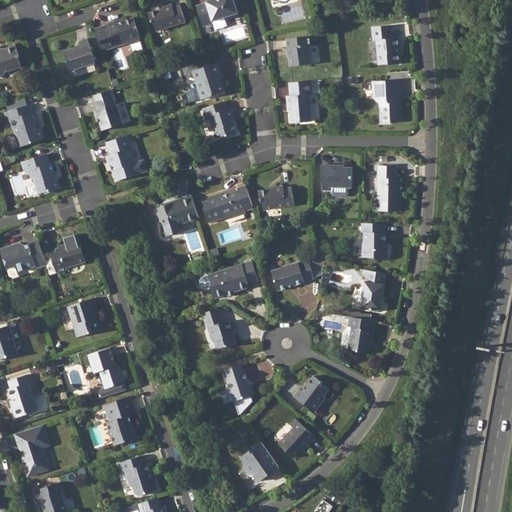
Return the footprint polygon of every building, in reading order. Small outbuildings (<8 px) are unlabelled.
[(196,6),(202,24),(206,23),(207,25),(213,23),(212,21),(225,16),(227,18),(235,15),(236,13),(238,12),(234,0),(209,0),(206,1),(206,2),(196,6)] [(163,8),(148,13),(151,21),(154,22),(156,31),(186,21),(180,4),(173,6),(172,3),(163,6),(163,8)] [(120,22),(116,21),(109,23),(109,25),(103,27),(110,49),(129,42),(132,44),(140,41),(141,38),(135,18),(124,21),(120,22)] [(391,27),(372,28),(373,42),(376,42),(378,66),(390,64),(390,66),(399,65),(398,48),(400,47),(399,38),(392,39),(391,27)] [(310,36),(288,38),(291,67),(310,65),(309,47),(311,47),(310,36)] [(81,45),(63,51),(70,70),(96,62),(88,37),(79,40),(81,45)] [(0,75),(6,74),(5,73),(10,71),(22,67),(19,57),(20,57),(16,45),(3,49),(4,50),(0,51),(0,75)] [(212,65),(200,69),(193,71),(202,100),(225,93),(219,75),(222,74),(219,63),(212,65)] [(286,95),(287,106),(289,105),(290,111),(290,119),(291,120),(291,124),(311,122),(309,94),(313,94),(312,81),(306,81),(289,83),(290,95),(286,95)] [(401,81),(373,82),(373,98),(380,104),(380,124),(391,124),(391,122),(401,122),(400,94),(402,95),(401,81)] [(312,94),(314,119),(322,118),(319,94),(312,94)] [(113,97),(96,102),(99,111),(97,111),(103,130),(124,124),(118,104),(116,105),(113,97)] [(224,102),(202,109),(206,121),(211,119),(216,138),(225,136),(227,138),(237,135),(233,119),(234,118),(231,109),(226,111),(224,102)] [(29,105),(5,113),(8,123),(12,122),(20,148),(42,141),(44,137),(42,130),(38,129),(38,126),(36,122),(39,122),(37,112),(35,112),(33,113),(32,114),(29,105)] [(134,133),(107,142),(110,154),(106,155),(109,165),(111,165),(116,180),(138,173),(130,148),(132,148),(130,141),(129,139),(135,137),(134,133)] [(47,155),(23,162),(27,173),(28,176),(30,175),(33,184),(37,186),(40,195),(44,194),(49,192),(51,193),(61,190),(58,180),(54,178),(52,174),(54,173),(52,164),(49,164),(47,155)] [(321,165),(321,177),(323,179),(323,190),(330,191),(330,187),(352,188),(352,168),(338,167),(338,165),(321,165)] [(378,165),(377,210),(400,211),(401,178),(396,178),(396,165),(378,165)] [(224,195),(209,200),(202,202),(202,204),(203,205),(208,222),(225,217),(225,218),(227,219),(228,219),(245,213),(246,212),(245,211),(254,208),(254,207),(246,184),(237,188),(238,190),(229,193),(228,190),(223,192),(224,195)] [(274,187),(258,190),(260,198),(263,200),(265,209),(295,204),(292,187),(284,187),(284,184),(274,186),(274,187)] [(199,217),(191,195),(180,198),(181,201),(170,205),(169,203),(158,206),(159,210),(157,214),(158,220),(163,222),(167,235),(179,231),(177,224),(199,217)] [(385,223),(362,222),(362,231),(365,232),(365,242),(363,241),(363,257),(376,257),(376,259),(387,259),(387,247),(385,247),(385,243),(387,243),(387,232),(385,232),(385,223)] [(46,265),(38,240),(28,243),(28,244),(24,246),(19,243),(0,249),(0,250),(6,269),(15,266),(17,271),(35,266),(36,268),(46,265)] [(76,243),(50,251),(57,272),(67,269),(66,267),(85,260),(82,252),(79,251),(76,243)] [(300,261),(273,270),(279,290),(291,287),(290,284),(295,283),(295,285),(307,281),(307,279),(315,277),(310,260),(301,262),(300,261)] [(253,261),(209,275),(212,284),(210,288),(211,290),(214,299),(250,287),(249,283),(259,280),(253,261)] [(368,270),(367,276),(366,281),(365,281),(361,308),(373,310),(382,312),(384,301),(382,301),(383,296),(384,296),(386,284),(385,285),(387,273),(368,270)] [(95,298),(68,306),(78,337),(102,330),(96,311),(99,310),(95,298)] [(217,308),(203,313),(211,338),(213,338),(217,348),(224,346),(227,347),(237,344),(234,334),(233,334),(231,330),(231,329),(232,329),(232,328),(231,324),(231,323),(230,322),(227,320),(222,322),(217,308)] [(352,327),(348,348),(355,350),(359,352),(368,354),(371,339),(373,339),(374,332),(374,330),(373,330),(375,321),(350,316),(348,326),(352,327)] [(8,326),(0,328),(0,359),(17,354),(8,326)] [(110,348),(88,355),(95,374),(100,372),(102,375),(106,388),(125,382),(120,364),(116,366),(110,348)] [(242,363),(225,368),(226,370),(228,376),(227,377),(235,401),(236,400),(240,414),(242,414),(254,402),(251,396),(253,395),(256,391),(253,385),(250,382),(246,370),(245,371),(242,363)] [(14,407),(11,408),(14,418),(35,411),(38,406),(35,398),(32,396),(27,383),(30,382),(28,374),(8,380),(10,388),(8,389),(12,400),(14,407)] [(300,388),(294,396),(315,412),(326,398),(323,396),(329,389),(321,383),(322,381),(319,379),(314,376),(309,382),(309,383),(306,387),(303,391),(300,388)] [(132,396),(106,404),(109,410),(112,421),(108,422),(115,446),(140,438),(138,429),(134,430),(130,416),(137,414),(132,396)] [(293,427),(278,444),(294,458),(303,448),(305,449),(308,446),(308,445),(316,437),(296,419),(291,424),(293,427)] [(44,424),(16,433),(19,446),(18,446),(19,449),(21,450),(22,454),(21,456),(27,476),(50,469),(43,447),(51,445),(44,424)] [(279,467),(262,442),(253,449),(254,450),(243,459),(247,464),(246,467),(246,470),(250,475),(251,475),(255,476),(259,482),(268,476),(266,474),(270,471),(271,473),(279,467)] [(123,464),(120,464),(123,474),(126,473),(131,487),(134,486),(136,495),(141,497),(159,491),(155,478),(153,478),(151,474),(152,473),(149,464),(146,465),(144,457),(123,464)] [(60,483),(37,490),(39,498),(38,499),(40,507),(43,507),(44,511),(43,511),(66,511),(61,492),(63,491),(60,483)] [(159,498),(137,505),(139,511),(168,511),(166,506),(162,507),(159,498)]
